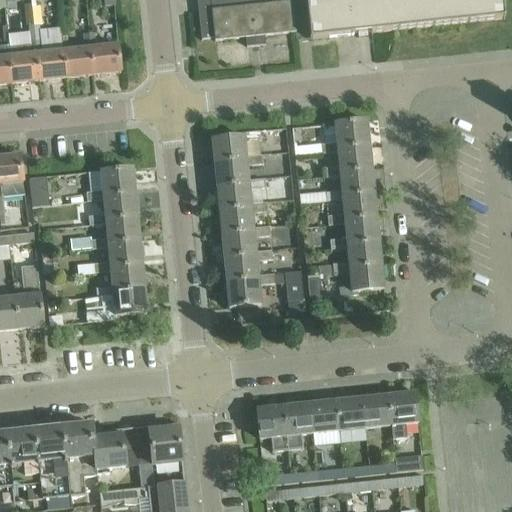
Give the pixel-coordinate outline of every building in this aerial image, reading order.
[(197,0),(199,13),(202,41),(203,41),(203,40),(214,39),(215,42),(246,39),(247,48),(266,46),(265,37),(296,34),(292,3),(290,0),(197,0)] [(325,0),(326,1),(306,3),(310,40),(504,20),(502,0),(325,0)] [(39,6),(31,6),(33,26),(37,26),(41,26),(39,6)] [(30,42),(39,41),(37,26),(33,26),(29,27),(30,42)] [(82,36),(84,51),(97,49),(95,34),(82,36)] [(32,57),(9,59),(12,85),(39,83),(36,56),(41,56),(39,41),(30,42),(32,57)] [(98,49),(90,50),(92,77),(121,74),(118,47),(98,49)] [(92,77),(90,50),(63,53),(65,80),(92,77)] [(63,53),(41,56),(36,56),(39,83),(65,80),(63,53)] [(9,59),(0,60),(0,86),(12,85),(9,59)] [(337,150),(369,147),(367,122),(335,125),(337,145),(320,147),(321,156),(338,154),(337,150)] [(246,163),(245,158),(244,144),(261,142),(260,133),(243,135),(243,138),(212,141),(214,166),(246,163)] [(337,150),(338,154),(339,168),(323,170),(324,179),(340,178),(340,173),(372,170),(369,147),(337,150)] [(0,186),(23,184),(20,157),(0,158),(0,186)] [(246,163),(214,166),(217,190),(249,187),(248,182),(246,167),(263,166),(263,157),(245,158),(246,163)] [(102,198),(135,195),(132,170),(101,173),(102,192),(86,194),(87,204),(103,203),(102,198)] [(340,173),(340,178),(342,193),(325,195),(326,204),(343,202),(342,198),(374,195),(372,170),(340,173)] [(249,187),(217,190),(219,214),(251,211),(250,207),(249,192),(266,190),(265,181),(248,182),(249,187)] [(47,193),(32,194),(33,210),(49,208),(47,193)] [(102,198),(103,203),(104,216),(88,218),(89,228),(105,226),(104,222),(137,219),(135,195),(102,198)] [(342,198),(343,202),(344,217),(328,219),(329,228),(345,226),(345,222),(376,218),(374,195),(342,198)] [(312,196),(299,197),(300,207),(313,205),(312,196)] [(251,211),(219,214),(222,238),(253,235),(253,230),(251,215),(268,213),(268,205),(250,207),(251,211)] [(345,222),(345,226),(346,241),(330,242),(331,251),(347,250),(347,246),(379,242),(376,218),(345,222)] [(104,222),(105,226),(106,240),(91,242),(92,252),(107,250),(107,246),(140,242),(137,219),(104,222)] [(270,228),(253,230),(253,235),(222,238),(224,261),(256,258),(255,254),(254,240),(271,239),(270,228)] [(9,237),(10,246),(37,243),(36,234),(9,237)] [(0,247),(10,246),(9,237),(0,237),(0,247)] [(107,246),(107,250),(109,264),(93,265),(94,276),(109,274),(109,270),(142,266),(140,242),(107,246)] [(347,246),(347,250),(348,265),(333,266),(334,276),(350,274),(349,270),(381,266),(379,242),(347,246)] [(272,252),(255,254),(256,258),(224,261),(226,286),(258,282),(258,278),(256,263),(273,262),(272,252)] [(109,270),(109,274),(111,288),(95,290),(96,300),(101,299),(112,298),(112,294),(144,290),(142,266),(109,270)] [(334,276),(333,266),(318,268),(319,277),(334,276)] [(349,270),(350,274),(351,288),(341,289),(342,298),(358,297),(357,293),(384,290),(381,266),(349,270)] [(25,298),(15,299),(19,331),(43,329),(37,268),(22,269),(25,298)] [(286,303),(303,302),(300,274),(283,275),(286,303)] [(258,282),(226,286),(229,310),(261,307),(259,287),(275,286),(274,276),(258,278),(258,282)] [(310,301),(320,301),(318,281),(308,282),(310,301)] [(46,300),(54,299),(52,282),(44,283),(46,300)] [(112,298),(101,299),(102,313),(49,319),(49,328),(116,321),(116,318),(147,314),(144,290),(112,294),(112,298)] [(15,299),(0,300),(0,333),(19,331),(15,299)] [(389,398),(392,427),(418,424),(415,395),(389,398)] [(392,427),(389,398),(363,400),(366,430),(392,427)] [(366,430),(363,400),(336,403),(339,433),(366,430)] [(339,433),(336,403),(310,406),(313,435),(339,433)] [(310,406),(283,409),(288,452),(303,451),(302,437),(313,435),(310,406)] [(288,452),(283,409),(256,411),(259,441),(271,440),(272,454),(288,452)] [(91,426),(62,429),(69,497),(86,496),(84,481),(97,479),(97,476),(96,472),(94,459),(92,440),(92,432),(91,426)] [(151,451),(137,453),(139,467),(152,466),(152,467),(153,467),(182,464),(181,457),(178,426),(148,429),(151,451)] [(62,429),(34,432),(35,445),(37,459),(38,472),(39,485),(41,500),(55,499),(69,497),(62,429)] [(104,439),(92,440),(94,459),(96,472),(97,476),(109,475),(109,471),(125,469),(139,467),(137,453),(123,454),(121,433),(122,433),(122,431),(101,433),(101,435),(103,434),(104,439)] [(34,432),(6,435),(8,462),(9,472),(10,483),(11,488),(25,486),(27,502),(41,500),(39,485),(38,472),(37,459),(35,445),(34,432)] [(6,435),(0,435),(0,490),(11,489),(11,488),(10,483),(9,472),(8,462),(6,435)] [(395,461),(397,473),(423,470),(421,458),(395,461)] [(395,461),(369,464),(370,476),(397,473),(395,461)] [(370,476),(369,464),(342,467),(344,479),(370,476)] [(344,479),(342,467),(316,470),(318,482),(344,479)] [(318,482),(316,470),(290,474),(291,485),(318,482)] [(291,485),(290,474),(263,477),(264,489),(291,485)] [(423,476),(397,479),(398,491),(425,488),(423,476)] [(398,491),(397,479),(371,483),(372,494),(398,491)] [(371,483),(344,486),(346,498),(372,494),(371,483)] [(185,511),(187,511),(184,485),(99,494),(101,510),(102,510),(123,504),(124,506),(134,507),(144,504),(143,501),(149,501),(149,511),(185,511)] [(344,486),(318,489),(319,501),(346,498),(344,486)] [(319,501),(318,489),(292,492),(293,504),(319,501)] [(293,504),(292,492),(265,495),(266,507),(293,504)]
